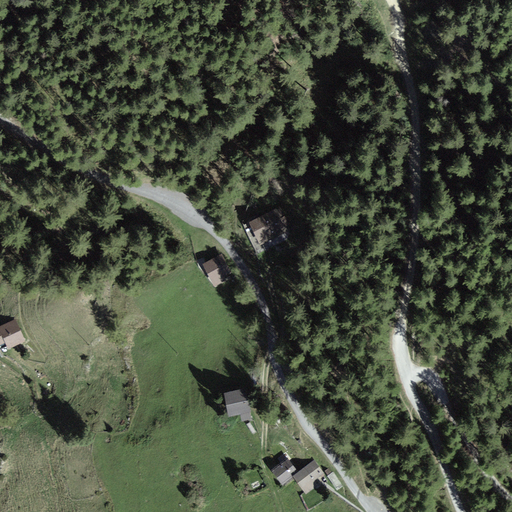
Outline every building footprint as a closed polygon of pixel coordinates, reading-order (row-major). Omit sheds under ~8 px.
[(285,228),(275,209),(251,222),(261,240),(285,228)] [(220,253),(204,262),(215,282),(231,273),(220,253)] [(15,321),(0,327),(0,343),(1,343),(4,350),(24,342),(15,321)] [(245,388),(226,392),(230,412),(240,410),(241,418),(250,416),(245,388)] [(288,461),(275,471),(282,482),(294,474),(307,493),(327,479),(314,461),(297,473),(288,461)]
